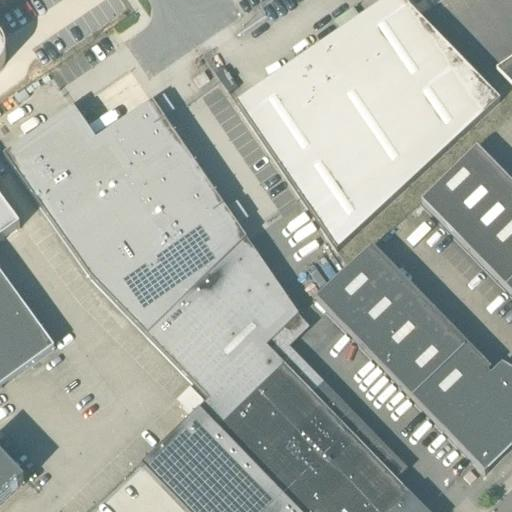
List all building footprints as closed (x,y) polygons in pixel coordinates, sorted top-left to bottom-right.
[(411,13),(402,0),(392,0),(236,107),(337,256),(502,106),(411,13)] [(511,61),(497,72),(511,87),(511,61)] [(146,340),(246,243),(237,229),(226,213),(164,123),(153,106),(96,144),(74,112),(73,112),(73,111),(4,159),(91,282),(146,340)] [(423,207),(441,225),(497,171),(478,152),(423,207)] [(441,225),(458,243),(511,189),(511,186),(497,171),(441,225)] [(511,189),(458,243),(491,277),(511,256),(511,189)] [(423,511),(332,418),(341,410),(275,342),(298,320),(297,317),(251,249),(246,243),(147,339),(209,404),(141,470),(182,511),(423,511)] [(318,309),(342,333),(343,332),(394,281),(374,261),(377,257),(374,254),(352,276),(318,309)] [(511,256),(491,277),(508,294),(511,290),(511,256)] [(0,508),(25,486),(0,459),(0,391),(54,352),(0,276),(0,508)] [(343,332),(366,356),(418,305),(419,304),(396,280),(394,281),(343,332)] [(365,357),(389,381),(441,330),(418,305),(366,356),(365,357)] [(389,381),(412,405),(413,404),(465,354),(441,330),(389,381)] [(466,352),(465,354),(413,404),(437,428),(489,377),(489,376),(492,373),(490,371),(487,374),(466,352)] [(491,379),(489,377),(437,428),(485,478),(488,475),(484,471),(511,443),(511,373),(502,368),(491,379)]
